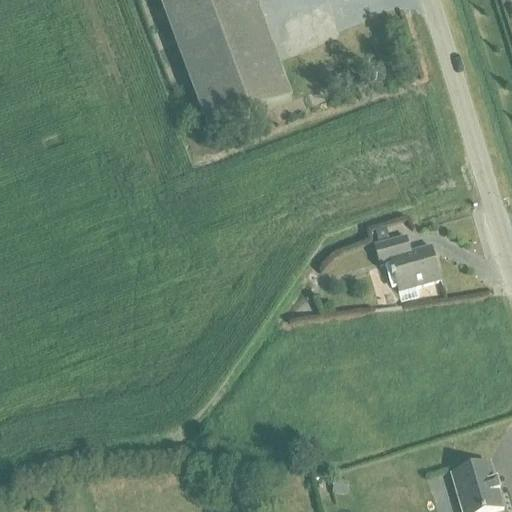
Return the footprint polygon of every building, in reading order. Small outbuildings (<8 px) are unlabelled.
[(159,0),(209,131),(291,102),(253,0),(159,0)] [(349,75),(338,78),(343,94),(354,90),(349,75)] [(387,230),(376,233),(377,237),(379,243),(389,240),(388,234),(387,230)] [(399,295),(441,283),(432,250),(411,255),(407,240),(374,249),(380,268),(390,265),(399,295)] [(500,493),(497,483),(495,483),(490,466),(452,478),(461,511),(500,511),(504,511),(498,494),(500,493)] [(332,495),(345,497),(347,485),(334,483),(332,495)]
